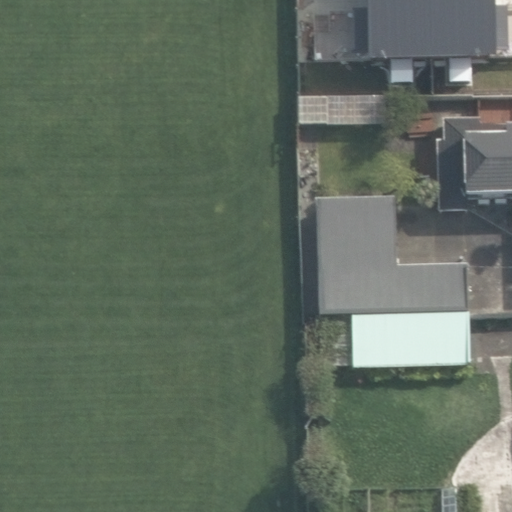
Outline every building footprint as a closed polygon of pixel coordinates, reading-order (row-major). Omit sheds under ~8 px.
[(511,0),(462,0),(462,67),(511,68),(511,0)] [(389,95),(322,95),(322,128),(389,128),(389,95)] [(297,125),(315,125),(315,98),(297,98),(297,125)] [(511,197),(511,125),(481,126),(481,121),(444,122),(445,141),(438,141),(439,216),(469,215),(469,198),(511,197)] [(317,200),(319,317),(350,317),(470,314),(469,269),(398,271),(396,199),(317,200)] [(471,366),(470,314),(350,317),(350,327),(304,328),(305,362),(353,361),(353,368),(471,366)] [(470,510),(470,511),(511,511),(511,499),(509,499),(509,509),(470,510)]
